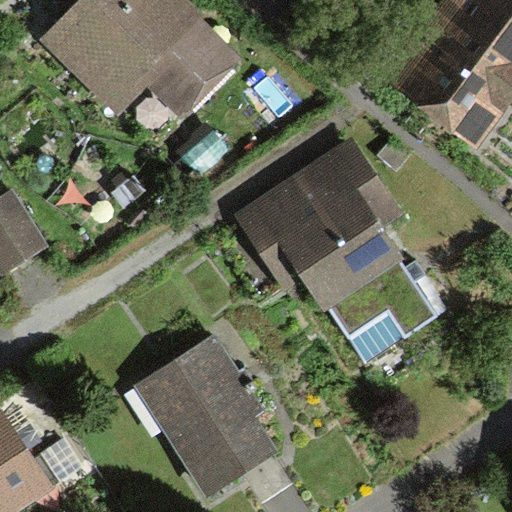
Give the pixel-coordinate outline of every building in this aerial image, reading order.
[(176,121),(239,59),(179,0),(84,0),(46,38),(118,111),(142,87),(176,121)] [(511,0),(444,0),(377,92),(466,157),(511,93),(511,0)] [(310,319),(391,270),(326,164),(245,213),(310,319)] [(50,249),(13,189),(0,196),(0,278),(0,279),(50,249)] [(261,451),(201,348),(131,389),(190,492),(261,451)] [(0,511),(5,511),(33,497),(0,436),(0,511)]
